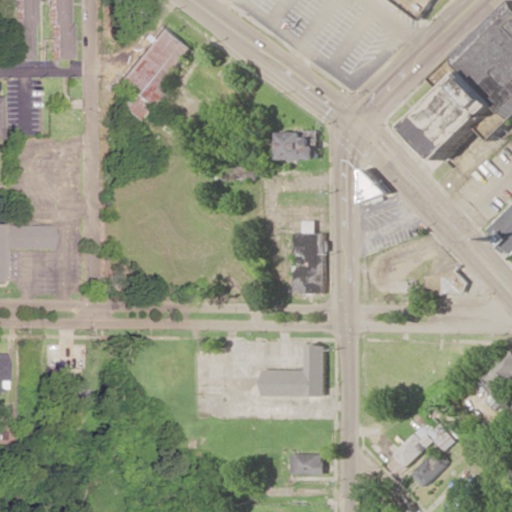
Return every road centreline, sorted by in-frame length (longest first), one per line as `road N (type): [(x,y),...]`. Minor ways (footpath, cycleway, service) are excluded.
road 1 (residential): [(347,316),(0,314)]
road 2 (residential): [(93,0),(93,314)]
road 3 (secondary): [(358,129),(511,292)]
road 4 (secondary): [(188,0),(358,129)]
road 5 (tertiary): [(347,316),(348,511)]
road 6 (tertiary): [(358,129),(347,156),(347,316)]
road 7 (tertiary): [(358,129),(487,0)]
road 8 (residential): [(511,316),(347,316)]
